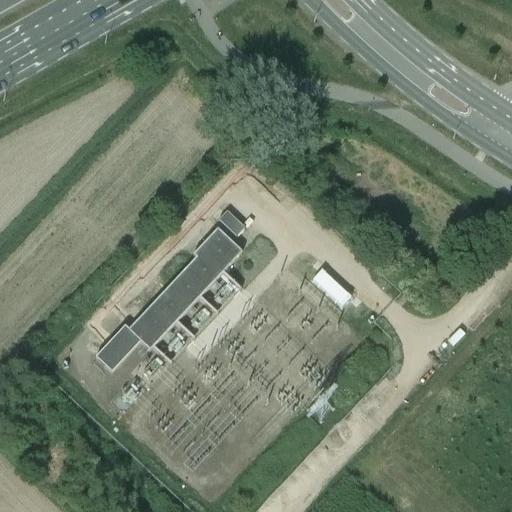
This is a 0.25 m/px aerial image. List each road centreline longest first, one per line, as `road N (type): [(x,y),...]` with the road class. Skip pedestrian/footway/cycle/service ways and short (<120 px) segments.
road 1 (secondary): [(306,0),(487,149)]
road 2 (secondary): [(511,112),(430,62),(360,0)]
